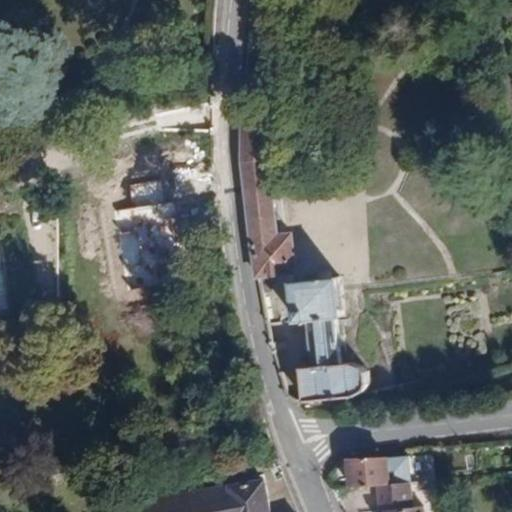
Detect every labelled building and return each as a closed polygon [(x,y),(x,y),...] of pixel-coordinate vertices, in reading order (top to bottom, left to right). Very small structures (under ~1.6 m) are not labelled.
[(255,236),(263,280),(291,278),(286,240),(279,240),(275,209),(272,178),(270,129),(246,130),(248,179),(251,208),(255,236)] [(0,309),(9,307),(0,268),(0,309)] [(303,368),(305,402),(367,397),(366,389),(372,389),(371,366),(349,368),(345,317),(350,317),(347,280),(294,284),(297,326),(308,325),(312,368),(303,368)] [(380,487),(391,486),(390,459),(348,461),(349,489),(380,487)] [(141,499),(141,511),(271,511),(266,476),(141,499)] [(381,511),(435,511),(434,488),(414,488),(414,484),(391,486),(380,487),(381,511)]
